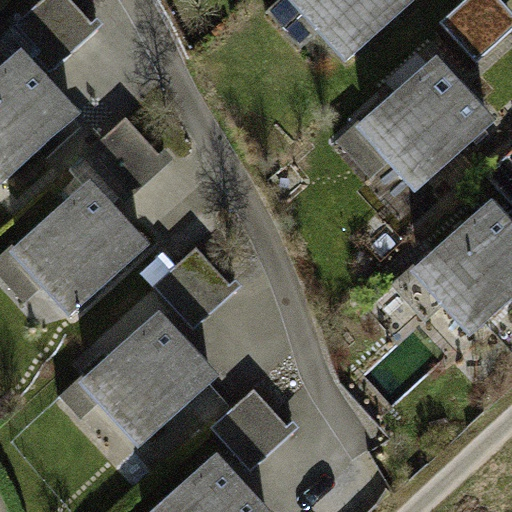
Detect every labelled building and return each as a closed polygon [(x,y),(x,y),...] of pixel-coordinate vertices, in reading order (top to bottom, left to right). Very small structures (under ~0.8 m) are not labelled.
[(421,7),(414,0),(311,0),(301,10),(354,68),(421,7)] [(511,34),(511,17),(496,0),(480,0),(450,27),(481,62),(511,34)] [(91,45),(53,4),(18,35),(56,77),(91,45)] [(0,174),(13,188),(76,132),(19,69),(0,85),(0,174)] [(493,137),(442,81),(370,145),(421,201),(493,137)] [(164,171),(126,129),(91,161),(129,203),(164,171)] [(511,161),(492,180),(511,200),(511,161)] [(74,322),(147,261),(92,196),(19,257),(74,322)] [(511,234),(496,216),(420,282),(477,348),(511,317),(511,234)] [(235,304),(197,262),(162,293),(201,335),(235,304)] [(93,383),(149,449),(217,392),(160,326),(93,383)] [(293,446),(255,404),(220,435),(259,477),(293,446)] [(170,511),(256,511),(217,469),(170,511)]
